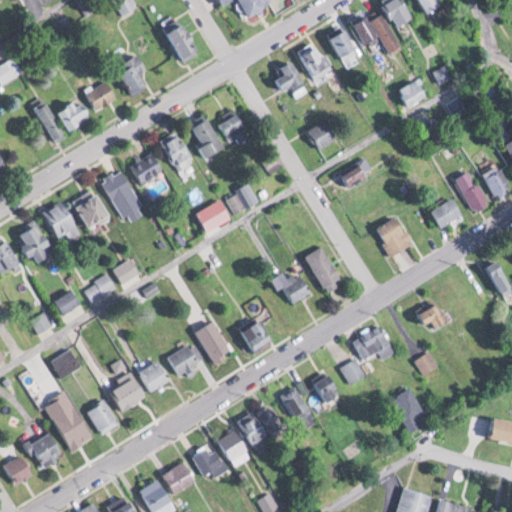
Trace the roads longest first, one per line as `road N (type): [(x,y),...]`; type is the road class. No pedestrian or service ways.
road 1 (residential): [(22,511),(511,214)]
road 2 (residential): [(0,201),(325,0)]
road 3 (residential): [(191,0),(379,296)]
road 4 (residential): [(321,511),(419,449),(511,468)]
